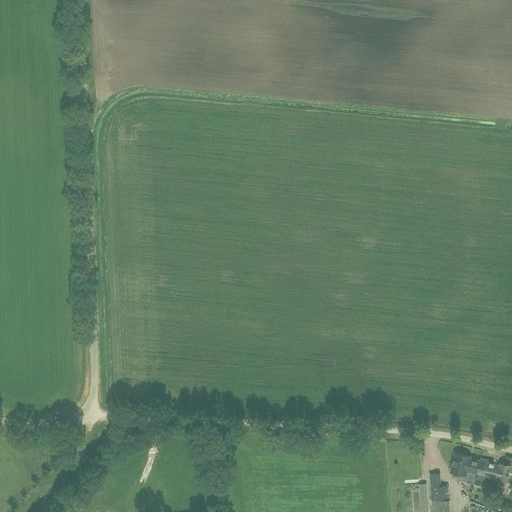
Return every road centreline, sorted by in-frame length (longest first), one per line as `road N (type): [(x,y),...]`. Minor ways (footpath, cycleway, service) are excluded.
road 1 (track): [(511,453),(384,430),(87,409),(85,442),(20,511)]
road 2 (unclassified): [(0,420),(61,424),(79,418),(93,395),(83,0)]
